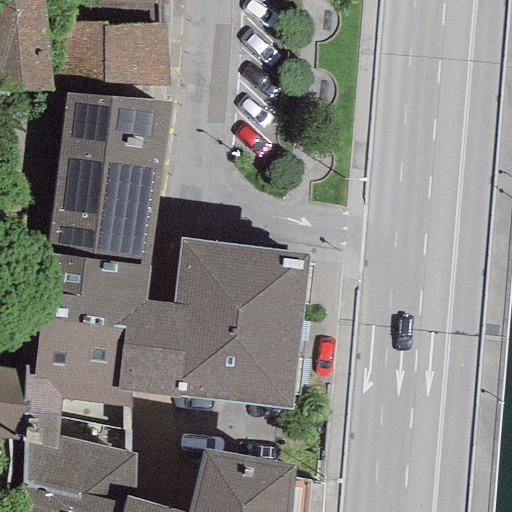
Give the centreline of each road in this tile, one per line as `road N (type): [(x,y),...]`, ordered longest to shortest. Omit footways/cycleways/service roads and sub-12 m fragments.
road 1 (residential): [(195,0),(180,213),(424,236)]
road 2 (secondary): [(424,236),(400,511)]
road 3 (secondary): [(442,0),(424,236)]
